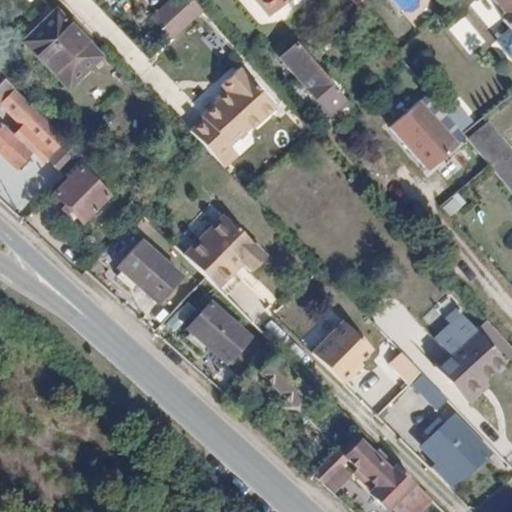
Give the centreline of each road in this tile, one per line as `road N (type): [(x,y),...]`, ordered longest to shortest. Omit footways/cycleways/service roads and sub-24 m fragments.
road 1 (unclassified): [(302,511),(69,300)]
road 2 (unknown): [(78,0),(166,100)]
